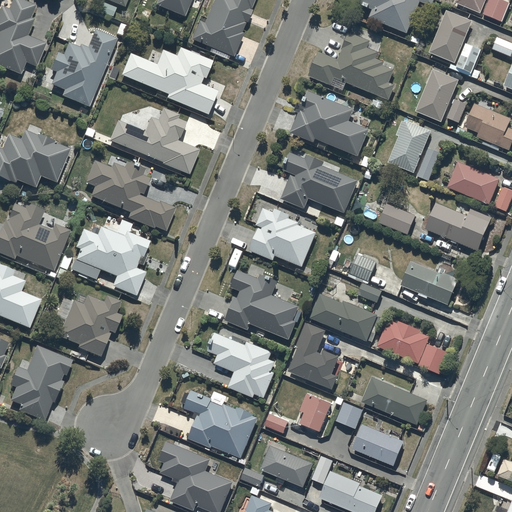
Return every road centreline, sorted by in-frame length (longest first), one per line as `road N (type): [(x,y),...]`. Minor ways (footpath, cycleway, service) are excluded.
road 1 (residential): [(106,426),(144,384),(301,0)]
road 2 (tertiary): [(511,306),(427,511)]
